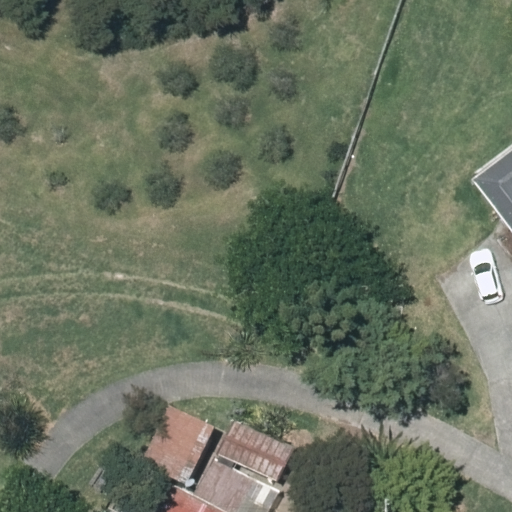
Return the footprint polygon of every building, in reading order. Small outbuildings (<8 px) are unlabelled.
[(511,156),(487,175),(511,207),(511,156)] [(188,397),(160,455),(202,476),(231,419),(188,397)] [(247,415),(228,449),(287,480),(305,445),(247,415)] [(243,511),(186,480),(167,511),(243,511)] [(283,511),(287,507),(259,491),(247,511),(283,511)] [(129,511),(112,502),(106,511),(129,511)]
